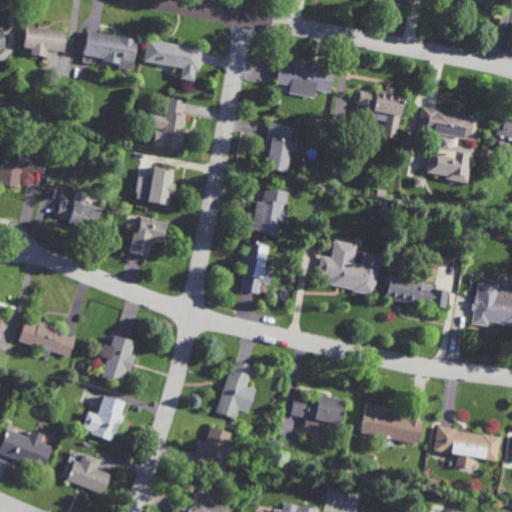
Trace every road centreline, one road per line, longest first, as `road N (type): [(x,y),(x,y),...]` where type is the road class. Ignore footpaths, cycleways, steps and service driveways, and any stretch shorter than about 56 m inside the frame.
road 1 (residential): [(15,246),(212,321),(511,378)]
road 2 (residential): [(245,18),(185,348),(135,511)]
road 3 (residential): [(148,0),(511,69)]
